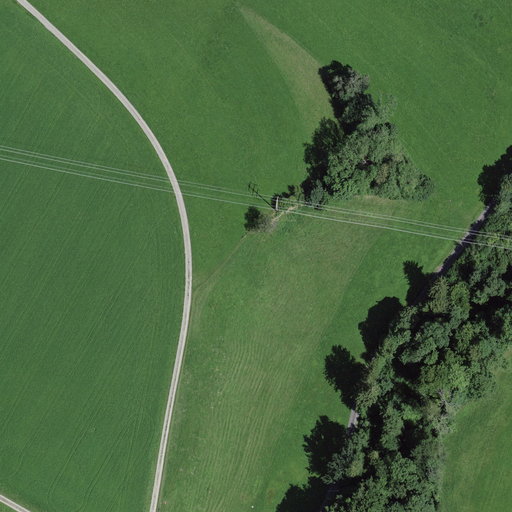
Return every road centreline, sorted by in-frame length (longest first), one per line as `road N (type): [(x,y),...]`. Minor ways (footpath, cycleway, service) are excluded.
road 1 (track): [(152,511),(185,319),(189,265),(177,188),(133,110),(19,0)]
road 2 (track): [(511,176),(371,368),(323,511)]
